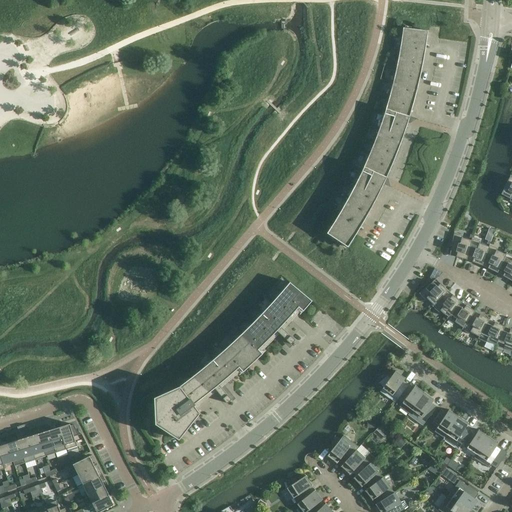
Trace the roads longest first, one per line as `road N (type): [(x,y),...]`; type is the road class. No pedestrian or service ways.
road 1 (residential): [(157,501),(285,408),(371,315),(415,250)]
road 2 (residential): [(415,250),(472,112),(490,18)]
road 3 (residential): [(141,509),(85,401),(0,425)]
road 4 (residential): [(511,433),(406,358)]
